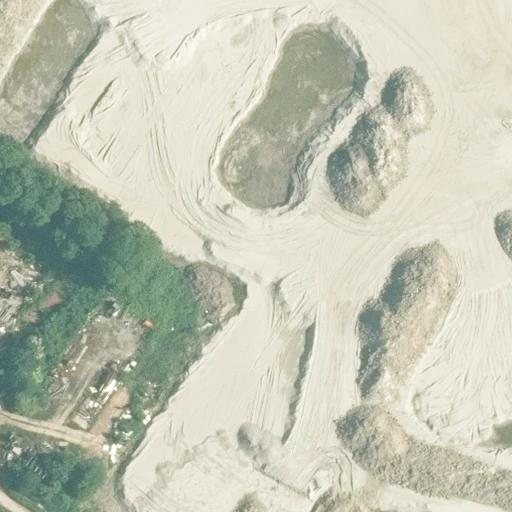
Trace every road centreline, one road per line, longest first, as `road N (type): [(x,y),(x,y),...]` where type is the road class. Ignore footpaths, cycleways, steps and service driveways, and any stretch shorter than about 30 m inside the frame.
road 1 (residential): [(492,85),(435,137),(471,209),(290,449)]
road 2 (residential): [(0,283),(112,380),(192,422),(290,449)]
road 3 (residential): [(148,10),(0,230)]
road 4 (residential): [(290,449),(511,502)]
